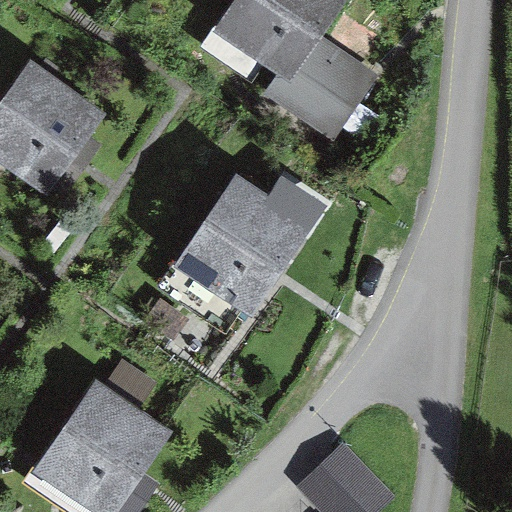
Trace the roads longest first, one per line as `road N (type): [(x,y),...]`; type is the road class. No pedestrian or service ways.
road 1 (residential): [(474,0),(451,222),(433,312)]
road 2 (residential): [(433,312),(222,511)]
road 3 (residential): [(433,312),(438,412),(428,511)]
